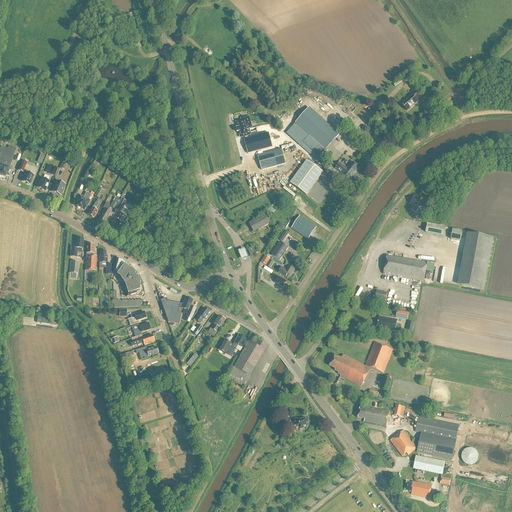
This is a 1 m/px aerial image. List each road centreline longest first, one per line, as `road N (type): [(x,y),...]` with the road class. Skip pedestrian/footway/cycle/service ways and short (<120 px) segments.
road 1 (unclassified): [(269,333),(403,140),(511,42)]
road 2 (primary): [(229,272),(153,0)]
road 3 (unclassified): [(192,511),(211,477),(149,267)]
road 4 (track): [(511,140),(475,143),(440,158),(377,240)]
road 5 (secondary): [(0,189),(149,267)]
road 6 (primary): [(366,461),(269,333)]
road 7 (track): [(511,112),(462,116),(386,161)]
